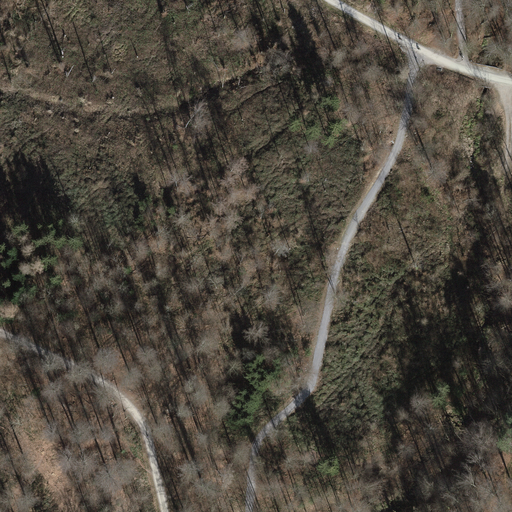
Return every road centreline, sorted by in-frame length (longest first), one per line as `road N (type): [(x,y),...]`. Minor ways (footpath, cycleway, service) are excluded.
road 1 (track): [(247,511),(255,440),(312,378),(340,256),(399,142),(421,50)]
road 2 (track): [(164,511),(146,435),(125,401),(0,330)]
road 3 (track): [(333,0),(421,50),(511,81)]
road 4 (track): [(492,181),(508,167),(510,81),(491,122)]
